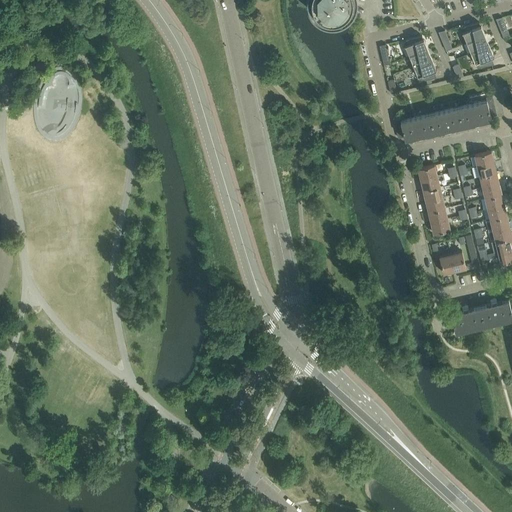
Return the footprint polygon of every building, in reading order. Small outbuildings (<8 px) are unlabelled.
[(352,13),(353,12),(354,11),(355,9),(357,6),(357,5),(358,3),(358,1),(358,0),(313,0),(314,1),(314,3),(315,4),(315,6),(315,7),(316,7),(317,9),(318,10),(319,12),(320,13),(321,14),(323,15),(324,16),(326,17),(327,18),(329,18),(331,19),(332,19),(334,19),(336,19),(338,19),(339,19),(341,19),(343,18),(344,18),(346,17),(347,16),(349,15),(350,14),(352,13)] [(502,34),(508,31),(502,17),(497,19),(497,18),(496,19),(502,34)] [(463,33),(467,42),(484,35),(479,23),(480,23),(479,22),(464,26),(465,31),(462,32),(463,33)] [(445,47),(451,44),(445,30),(440,32),(439,32),(445,47)] [(467,42),(471,52),(488,45),(484,35),(467,42)] [(409,56),(427,49),(422,36),(406,39),(407,44),(405,45),(409,56)] [(383,61),(389,59),(386,44),(380,45),(383,61)] [(490,49),(488,45),(471,52),(475,63),(477,68),(492,65),(492,64),(489,57),(494,55),(494,54),(493,55),(491,49),(490,49)] [(414,66),(431,59),(427,49),(409,56),(414,66)] [(433,63),(431,59),(414,66),(418,76),(420,81),(435,78),(434,78),(431,71),(437,69),(436,68),(434,62),(433,63)] [(457,78),(464,76),(458,63),(453,66),(457,78)] [(391,93),(397,92),(394,79),(388,81),(391,93)] [(491,116),(497,115),(492,96),(486,98),(487,100),(491,116)] [(487,100),(458,107),(462,125),(474,122),(475,126),(480,125),(479,121),(491,118),(491,116),(487,100)] [(458,107),(430,114),(434,131),(445,129),(446,133),(452,131),(451,128),(462,125),(458,107)] [(418,139),(423,138),(422,134),(434,131),(430,114),(401,120),(405,136),(405,138),(417,135),(418,139)] [(399,138),(405,136),(401,120),(400,118),(394,119),(399,138)] [(494,162),(491,150),(475,154),(478,166),(494,162)] [(497,173),(494,162),(478,166),(480,177),(497,173)] [(437,175),(435,164),(418,168),(421,179),(437,175)] [(499,183),(497,173),(480,177),(483,187),(499,183)] [(440,186),(437,175),(421,179),(423,190),(440,186)] [(502,194),(499,183),(483,187),(485,198),(502,194)] [(443,197),(440,186),(423,190),(426,201),(443,197)] [(504,204),(502,194),(485,198),(488,208),(504,204)] [(445,207),(443,197),(426,201),(429,211),(445,207)] [(507,215),(504,204),(488,208),(491,219),(507,215)] [(448,218),(445,207),(429,211),(431,222),(448,218)] [(510,226),(507,215),(491,219),(493,230),(510,226)] [(450,229),(448,218),(431,222),(434,233),(450,229)] [(511,236),(511,235),(510,226),(493,230),(496,240),(511,236)] [(511,247),(511,236),(496,240),(498,251),(511,247)] [(511,259),(511,247),(498,251),(501,262),(511,259)] [(466,267),(462,251),(451,254),(455,270),(466,267)] [(455,270),(451,254),(439,257),(443,273),(455,270)] [(497,302),(496,298),(491,299),(492,303),(480,306),(484,324),(511,317),(511,311),(509,299),(497,302)] [(455,331),(484,324),(480,306),(469,309),(468,305),(462,306),(463,310),(451,313),(455,331)]
